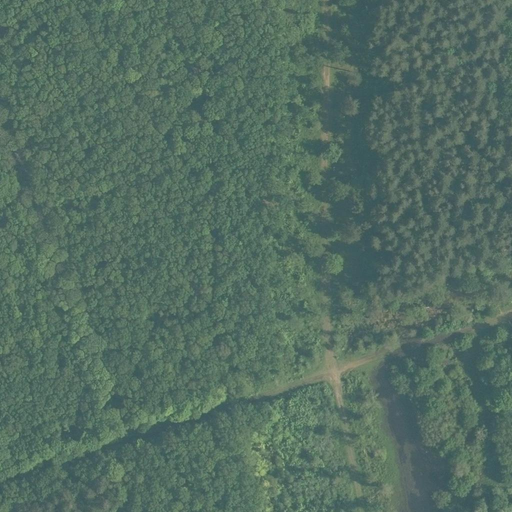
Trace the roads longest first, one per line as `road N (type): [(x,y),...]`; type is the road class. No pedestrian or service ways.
road 1 (track): [(330,371),(323,0)]
road 2 (track): [(330,371),(511,313)]
road 3 (track): [(330,371),(355,511)]
